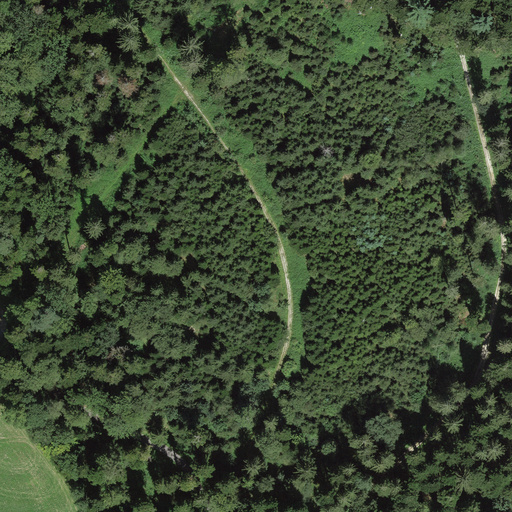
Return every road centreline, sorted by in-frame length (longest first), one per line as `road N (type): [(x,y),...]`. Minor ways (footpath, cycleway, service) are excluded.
road 1 (track): [(111,0),(233,157),(283,257),(284,350),(231,511)]
road 2 (track): [(438,0),(502,241),(492,325),(474,380)]
road 3 (track): [(0,327),(184,89)]
road 4 (unclassified): [(210,511),(181,462),(53,390),(0,339)]
road 5 (track): [(344,511),(511,341)]
